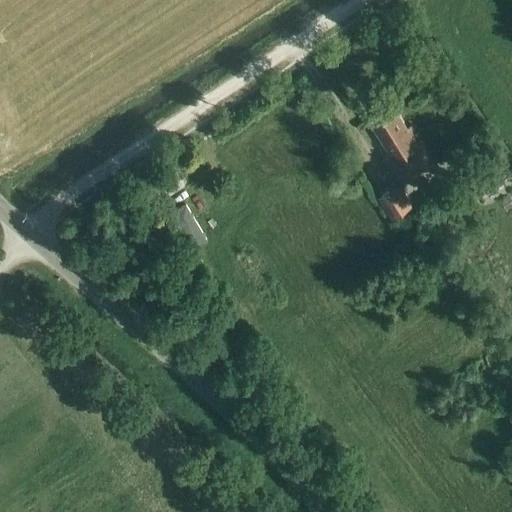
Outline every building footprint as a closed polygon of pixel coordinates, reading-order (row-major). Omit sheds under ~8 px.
[(404,183),(437,162),(413,124),(408,128),(393,104),(370,119),(390,150),(385,153),(404,183)] [(511,175),(498,155),(469,175),(483,196),(511,175)] [(178,174),(181,179),(182,180),(195,170),(191,165),(178,174)] [(176,173),(153,189),(162,201),(184,185),(176,173)] [(381,195),(396,217),(415,204),(400,182),(381,195)]
